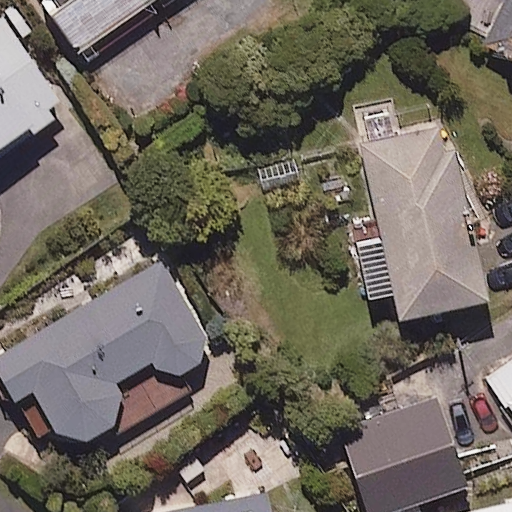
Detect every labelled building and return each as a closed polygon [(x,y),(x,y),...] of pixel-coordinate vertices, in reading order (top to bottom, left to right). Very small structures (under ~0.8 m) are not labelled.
[(39,0),(82,56),(124,24),(117,14),(135,0),(39,0)] [(511,0),(448,0),(446,4),(460,11),(455,23),(511,51),(511,0)] [(0,143),(62,98),(0,14),(0,143)] [(478,288),(446,122),(358,139),(375,228),(345,234),(355,288),(385,282),(389,305),(478,288)] [(210,345),(160,256),(0,346),(0,383),(6,393),(28,381),(38,399),(21,408),(33,428),(51,418),(70,451),(187,384),(176,364),(210,345)] [(511,359),(489,375),(511,409),(511,359)] [(460,476),(433,393),(332,427),(360,509),(460,476)] [(264,511),(249,477),(166,511),(264,511)] [(511,511),(511,497),(438,511),(511,511)]
